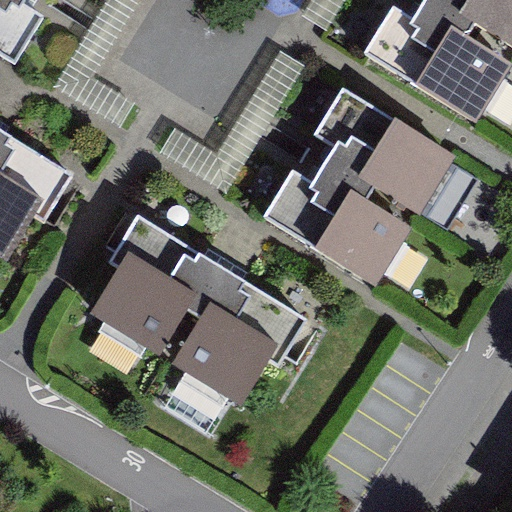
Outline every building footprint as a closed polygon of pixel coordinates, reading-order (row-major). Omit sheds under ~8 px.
[(56,0),(0,0),(0,44),(24,58),(56,0)] [(511,45),(433,0),(394,0),(367,46),(476,109),(511,46),(511,45)] [(511,0),(433,0),(511,45),(511,0)] [(356,84),(317,149),(418,209),(457,144),(356,84)] [(0,133),(0,252),(22,265),(74,177),(0,133)] [(317,149),(279,214),(380,274),(418,209),(317,149)] [(226,275),(143,223),(90,307),(172,359),(226,275)] [(308,327),(226,275),(172,359),(254,411),(308,327)]
